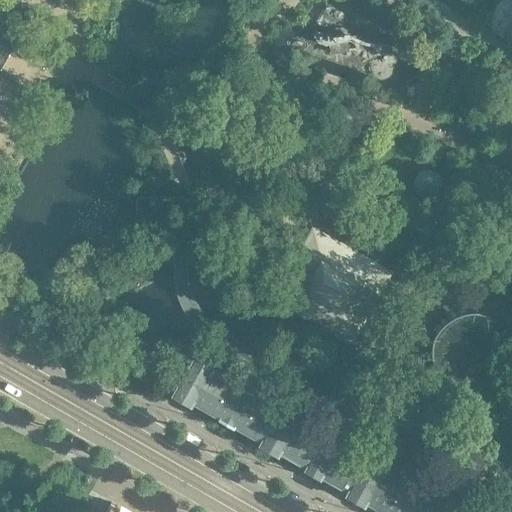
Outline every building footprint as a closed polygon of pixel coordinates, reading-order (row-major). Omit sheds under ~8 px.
[(217,54),(211,48),(208,45),(201,52),(210,61),(217,54)] [(437,171),(427,166),(417,168),(412,177),(415,187),(425,193),(435,190),(440,180),(437,171)] [(160,220),(161,196),(135,195),(134,219),(160,220)] [(350,344),(391,272),(311,227),(271,299),(350,344)] [(366,458),(340,443),(341,441),(325,432),(324,434),(298,419),(299,416),(281,405),(279,408),(252,393),(253,392),(244,387),(238,384),(238,385),(211,369),(213,366),(194,355),(172,394),(191,404),(192,401),(220,417),(219,418),(233,426),(234,425),(261,441),(259,443),(278,454),(279,451),(306,466),(305,468),(320,477),(321,475),(348,490),(346,493),(364,504),(366,501),(385,511),(466,511),(455,505),(453,508),(426,492),(426,491),(412,483),(412,484),(385,469),(386,466),(368,455),(366,458)] [(511,390),(491,391),(496,399),(508,418),(511,424),(511,390)]
